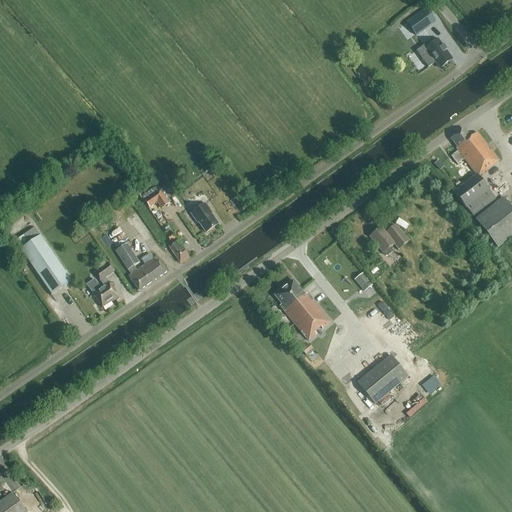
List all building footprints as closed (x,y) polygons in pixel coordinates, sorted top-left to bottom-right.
[(426,9),(406,23),(416,36),(435,22),(426,9)] [(436,42),(430,35),(421,42),(440,69),(452,60),(438,40),(436,42)] [(470,138),(464,130),(451,140),(458,148),(456,150),(458,152),(451,157),(457,165),(464,160),(476,176),(453,193),(465,209),(466,209),(473,217),(495,199),(478,178),(499,162),(477,133),(470,138)] [(439,171),(444,167),(439,160),(433,165),(439,171)] [(169,205),(159,189),(152,194),(150,190),(141,196),(149,208),(157,203),(161,209),(169,205)] [(236,195),(230,200),(239,211),(244,206),(236,195)] [(511,209),(503,198),(475,219),(498,248),(511,237),(511,209)] [(218,225),(210,214),(211,213),(205,204),(191,214),(197,224),(198,223),(205,234),(218,225)] [(381,228),(369,238),(385,257),(387,257),(392,253),(392,251),(390,248),(394,244),(399,240),(403,246),(408,242),(395,225),(385,233),(381,228)] [(15,242),(21,250),(40,237),(35,229),(15,242)] [(40,237),(21,250),(52,295),(71,282),(40,237)] [(180,264),(188,258),(178,244),(170,249),(173,253),(172,253),(180,264)] [(136,271),(134,267),(139,264),(127,245),(115,252),(128,271),(130,275),(128,276),(138,292),(166,273),(156,257),(154,259),(150,253),(141,259),(145,265),(136,271)] [(100,282),(89,290),(92,294),(102,308),(118,297),(109,283),(108,283),(105,278),(114,272),(109,264),(107,264),(107,265),(100,270),(94,274),(100,282)] [(374,293),(378,291),(369,273),(360,278),(362,282),(351,288),(357,299),(366,295),(370,304),(377,301),(374,293)] [(293,280),(273,296),(281,305),(279,307),(308,343),(317,336),(315,333),(321,328),(323,331),(331,324),(307,294),(305,295),(293,280)] [(312,349),(308,344),(301,350),(305,355),(312,349)] [(376,404),(408,377),(390,355),(358,383),(376,404)] [(429,396),(441,386),(433,377),(421,386),(429,396)] [(0,511),(25,511),(12,493),(0,502),(0,511)]
